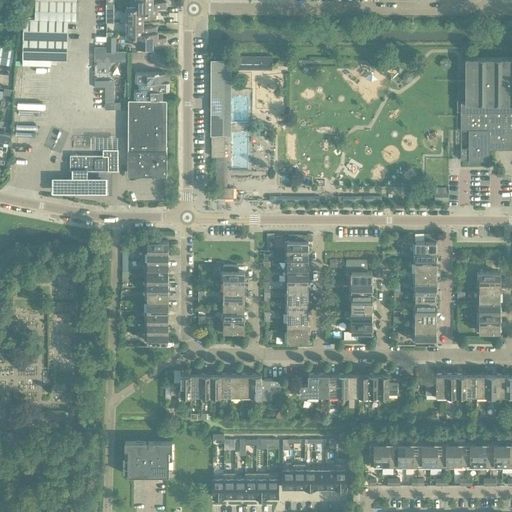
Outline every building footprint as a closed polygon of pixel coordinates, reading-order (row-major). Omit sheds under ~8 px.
[(36,0),(36,19),(68,19),(76,20),(76,0),(36,0)] [(135,0),(136,7),(136,12),(158,12),(158,8),(166,8),(166,2),(153,2),(153,0),(135,0)] [(158,14),(158,12),(136,12),(136,7),(126,7),(126,22),(143,22),(143,18),(157,18),(157,14),(158,14)] [(67,60),(68,19),(36,19),(24,19),(23,58),(67,60)] [(143,27),(143,22),(126,22),(126,38),(136,38),(136,32),(157,32),(157,27),(143,27)] [(158,32),(157,32),(136,32),(136,38),(136,47),(153,47),(153,43),(166,43),(166,37),(158,37),(158,32)] [(108,36),(107,36),(107,40),(107,51),(116,51),(116,36),(113,36),(108,36)] [(0,49),(0,63),(11,65),(14,52),(0,49)] [(234,56),(234,58),(234,69),(271,69),(271,56),(234,56)] [(511,57),(465,57),(465,59),(465,80),(457,79),(456,111),(461,111),(461,131),(469,131),(469,148),(461,148),(461,159),(469,159),(469,162),(490,162),(489,149),(511,149),(511,57)] [(212,133),(217,133),(216,197),(233,197),(234,188),(224,188),(224,133),(230,133),(230,61),(212,61),(212,133)] [(134,98),(144,98),(162,98),(162,90),(169,90),(169,81),(168,81),(168,72),(135,72),(135,81),(137,81),(137,89),(134,89),(134,98)] [(129,99),(129,110),(129,173),(166,173),(167,99),(144,98),(129,99)] [(10,133),(0,130),(0,157),(5,159),(10,133)] [(75,155),(71,155),(71,170),(72,170),(88,170),(96,170),(118,170),(118,148),(117,148),(109,148),(103,148),(103,154),(98,155),(75,155)] [(53,177),(53,192),(107,192),(107,177),(88,177),(88,170),(72,170),(72,177),(53,177)] [(435,201),(448,201),(448,198),(448,188),(443,188),(443,192),(434,192),(435,201)] [(287,250),(309,251),(309,240),(303,240),(303,234),(289,234),(289,240),(288,240),(287,250)] [(147,250),(169,250),(169,240),(148,240),(147,250)] [(416,251),(436,251),(437,240),(416,240),(416,251)] [(147,250),(147,260),(169,260),(169,250),(147,250)] [(287,250),(287,260),(309,260),(309,251),(287,250)] [(436,261),(436,251),(416,251),(416,261),(436,261)] [(147,260),(147,270),(169,270),(169,260),(147,260)] [(287,260),(287,270),(309,270),(309,260),(287,260)] [(436,271),(436,261),(416,261),(416,271),(436,271)] [(224,280),(245,280),(245,270),(238,270),(238,264),(224,264),(224,280)] [(147,270),(147,280),(169,280),(169,270),(147,270)] [(287,270),(287,280),(309,281),(309,270),(287,270)] [(351,281),(372,281),(372,270),(351,270),(351,281)] [(480,281),(500,281),(501,271),(480,270),(480,281)] [(436,281),(436,271),(416,271),(416,281),(436,281)] [(147,280),(147,290),(168,290),(169,280),(147,280)] [(245,290),(245,280),(224,280),(223,290),(245,290)] [(287,280),(287,290),(309,291),(309,281),(287,280)] [(351,281),(351,291),(372,291),(372,281),(351,281)] [(436,291),(436,281),(416,281),(415,291),(436,291)] [(480,281),(480,291),(500,291),(500,281),(480,281)] [(147,290),(147,300),(168,300),(168,290),(147,290)] [(245,300),(245,290),(223,290),(223,300),(245,300)] [(287,290),(287,301),(308,301),(309,291),(287,290)] [(351,291),(351,301),(372,301),(372,291),(351,291)] [(436,301),(436,291),(415,291),(415,301),(436,301)] [(480,291),(480,301),(500,301),(500,291),(480,291)] [(147,300),(147,311),(168,311),(168,300),(147,300)] [(245,310),(245,300),(223,300),(223,310),(245,310)] [(287,301),(287,311),(308,311),(308,301),(287,301)] [(351,301),(351,311),(372,311),(372,301),(351,301)] [(436,311),(436,301),(415,301),(415,311),(436,311)] [(480,301),(480,311),(500,311),(500,301),(480,301)] [(245,320),(245,310),(223,310),(223,320),(245,320)] [(147,311),(147,320),(168,320),(168,311),(147,311)] [(287,311),(287,321),(308,321),(308,311),(287,311)] [(351,311),(351,321),(372,321),(372,311),(351,311)] [(436,321),(436,311),(415,311),(415,321),(436,321)] [(480,311),(479,321),(500,321),(500,311),(480,311)] [(147,320),(147,330),(168,330),(168,320),(147,320)] [(245,320),(223,320),(223,331),(244,331),(245,320)] [(287,321),(287,330),(308,330),(308,321),(287,321)] [(372,321),(351,321),(351,331),(360,331),(372,331),(372,321)] [(436,331),(436,321),(415,321),(415,331),(436,331)] [(500,321),(479,321),(479,331),(500,331),(500,321)] [(168,330),(147,330),(147,341),(168,341),(168,330)] [(308,330),(287,330),(287,341),(308,341),(308,330)] [(351,331),(344,331),(344,339),(372,339),(372,331),(351,331)] [(436,331),(415,331),(415,341),(436,341),(436,331)] [(191,394),(191,373),(181,373),(181,382),(170,382),(170,394),(191,394)] [(191,394),(201,394),(201,373),(191,373),(191,394)] [(201,394),(211,394),(211,373),(201,373),(201,394)] [(211,394),(221,394),(221,373),(211,373),(211,394)] [(221,394),(231,394),(231,373),(221,373),(221,394)] [(231,394),(241,394),(241,373),(231,373),(231,394)] [(251,394),(251,373),(241,373),(241,394),(245,394),(245,399),(251,399),(251,394)] [(251,373),(251,394),(251,399),(270,399),(270,386),(283,386),(283,379),(261,379),(261,373),(251,373)] [(300,394),(318,394),(318,373),(308,373),(308,383),(300,382),(300,394)] [(328,373),(318,373),(318,394),(329,394),(328,373)] [(338,373),(328,373),(329,394),(338,394),(338,373)] [(348,373),(338,373),(338,394),(348,394),(348,373)] [(358,373),(348,373),(348,394),(359,394),(358,373)] [(368,373),(358,373),(359,394),(368,394),(368,373)] [(378,373),(368,373),(368,394),(378,394),(378,373)] [(378,394),(389,394),(397,394),(397,382),(389,382),(389,373),(378,373),(378,394)] [(446,394),(446,373),(436,373),(436,382),(426,382),(426,394),(446,394)] [(456,373),(446,373),(446,394),(456,394),(456,373)] [(466,373),(456,373),(456,394),(466,394),(466,373)] [(476,373),(466,373),(466,394),(476,394),(476,373)] [(486,373),(476,373),(476,394),(486,394),(486,373)] [(496,373),(486,373),(486,394),(496,394),(496,373)] [(506,373),(496,373),(496,394),(506,394),(506,373)] [(172,465),(173,449),(173,440),(125,439),(125,474),(169,474),(169,465),(172,465)] [(501,445),(502,467),(507,467),(507,466),(511,466),(511,441),(505,442),(505,445),(501,445)] [(382,467),(381,446),(378,446),(378,442),(369,442),(369,447),(369,451),(365,451),(365,462),(369,462),(369,464),(378,463),(381,463),(381,467),(382,467)] [(381,446),(382,467),(387,467),(394,467),(393,442),(385,442),(385,446),(381,446)] [(406,467),(405,446),(402,446),(402,442),(393,442),(394,467),(400,467),(406,467)] [(405,446),(406,467),(411,467),(418,467),(417,442),(409,442),(409,446),(405,446)] [(430,467),(429,446),(426,446),(426,442),(417,442),(418,467),(424,466),(424,467),(430,467)] [(429,446),(430,467),(435,467),(435,466),(442,466),(441,442),(433,442),(433,446),(429,446)] [(441,442),(442,466),(448,466),(448,467),(454,467),(453,445),(450,446),(450,442),(441,442)] [(466,466),(465,442),(457,442),(457,445),(453,445),(454,467),(454,462),(457,462),(457,463),(465,463),(465,466),(466,466)] [(465,442),(466,466),(472,466),(472,467),(478,467),(477,445),(474,445),(474,442),(465,442)] [(490,466),(489,442),(481,442),(481,445),(477,445),(478,467),(483,467),(483,466),(490,466)] [(489,442),(490,466),(496,466),(496,467),(502,467),(501,445),(498,445),(498,442),(489,442)] [(294,463),(283,463),(283,487),(294,487),(294,463)] [(305,463),(294,463),(294,487),(299,487),(299,488),(304,488),(304,487),(305,487),(305,463)] [(316,463),(305,463),(305,487),(316,487),(316,468),(316,463)] [(347,463),(335,463),(335,468),(335,487),(340,487),(340,488),(345,488),(345,487),(346,487),(347,463)] [(325,468),(316,468),(316,487),(325,487),(325,468)] [(335,468),(325,468),(325,487),(335,487),(335,468)] [(224,472),(213,472),(213,496),(224,496),(224,472)] [(235,472),(224,472),(224,496),(229,496),(229,497),(234,497),(234,496),(235,496),(235,472)] [(246,472),(235,472),(235,496),(246,496),(246,472)] [(256,472),(246,472),(246,496),(250,496),(250,497),(255,497),(255,496),(256,496),(256,472)] [(267,472),(256,472),(256,496),(267,496),(267,472)] [(278,472),(267,472),(267,496),(272,496),(272,497),(277,497),(277,496),(279,496),(278,472)]
